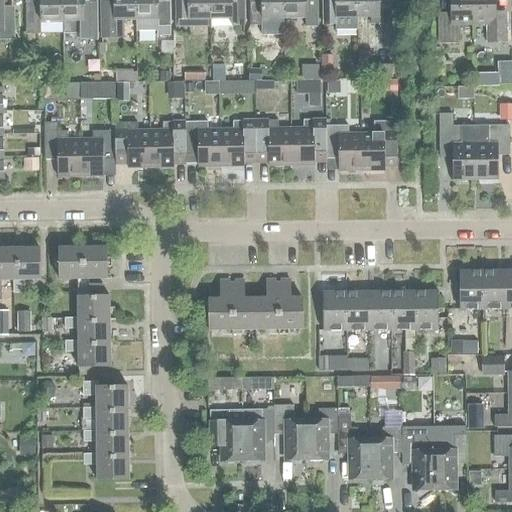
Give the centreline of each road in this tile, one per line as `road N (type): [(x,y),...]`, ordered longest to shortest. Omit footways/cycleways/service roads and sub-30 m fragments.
road 1 (residential): [(511,228),(159,233)]
road 2 (residential): [(186,511),(170,480),(159,233)]
road 3 (residential): [(159,233),(153,217),(138,211),(0,212)]
